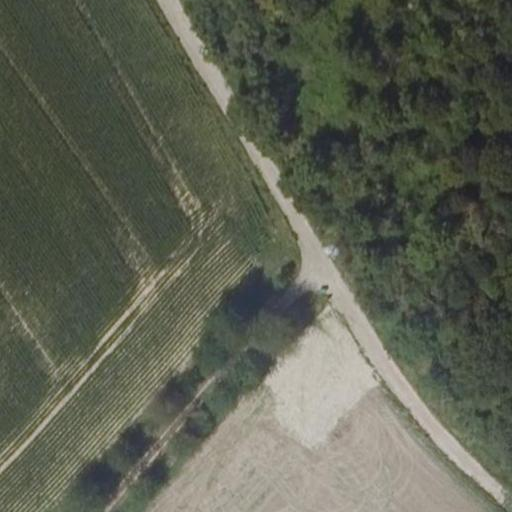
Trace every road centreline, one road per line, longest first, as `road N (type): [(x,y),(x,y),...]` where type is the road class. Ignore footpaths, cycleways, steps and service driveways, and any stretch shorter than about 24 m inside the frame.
road 1 (unclassified): [(102,511),(285,297),(332,270)]
road 2 (unclassified): [(168,0),(332,270)]
road 3 (unclassified): [(332,270),(397,382),(471,470),(511,504)]
